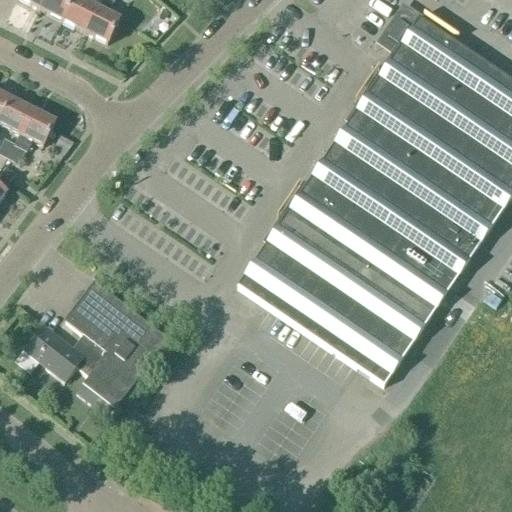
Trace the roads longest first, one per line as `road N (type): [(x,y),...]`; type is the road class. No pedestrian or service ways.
road 1 (residential): [(0,288),(125,132)]
road 2 (residential): [(125,132),(258,0)]
road 3 (residential): [(0,50),(75,88),(125,132)]
